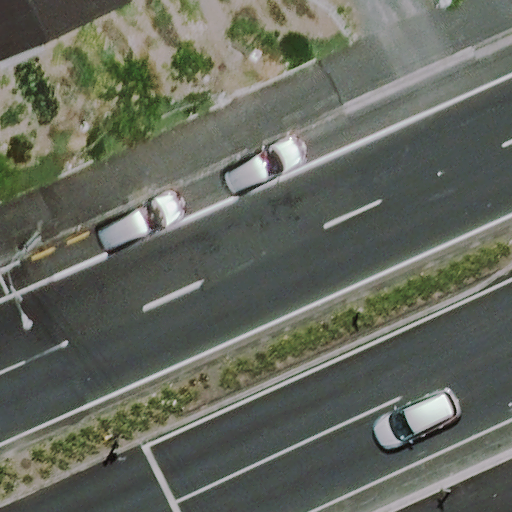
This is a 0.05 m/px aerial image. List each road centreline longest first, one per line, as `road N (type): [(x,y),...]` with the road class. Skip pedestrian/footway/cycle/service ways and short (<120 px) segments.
road 1 (primary): [(0,376),(511,143)]
road 2 (primary): [(511,356),(176,511)]
